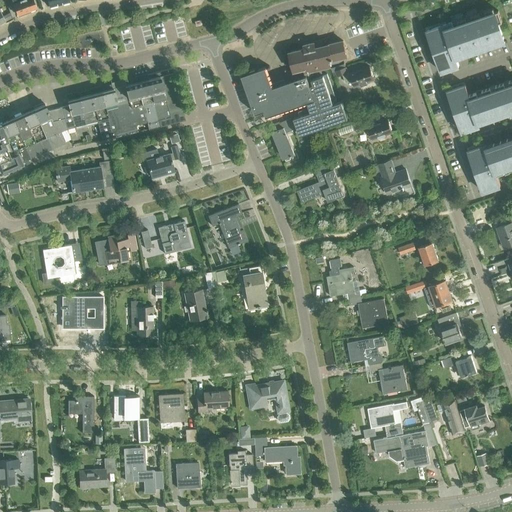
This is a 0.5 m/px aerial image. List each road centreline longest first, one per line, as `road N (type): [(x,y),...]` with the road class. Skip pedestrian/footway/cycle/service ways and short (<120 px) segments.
road 1 (residential): [(511,367),(383,0)]
road 2 (residential): [(0,369),(187,363),(308,344)]
road 3 (residential): [(2,229),(181,189),(257,163)]
road 4 (residential): [(0,84),(26,72),(115,64),(209,42)]
road 5 (residential): [(308,344),(289,244),(257,163)]
road 6 (residential): [(209,42),(312,2),(383,0)]
road 7 (tertiary): [(340,510),(453,503),(511,489)]
road 8 (residential): [(340,510),(308,344)]
road 9 (residential): [(160,0),(26,23),(0,38)]
road 10 (residential): [(257,163),(209,42)]
